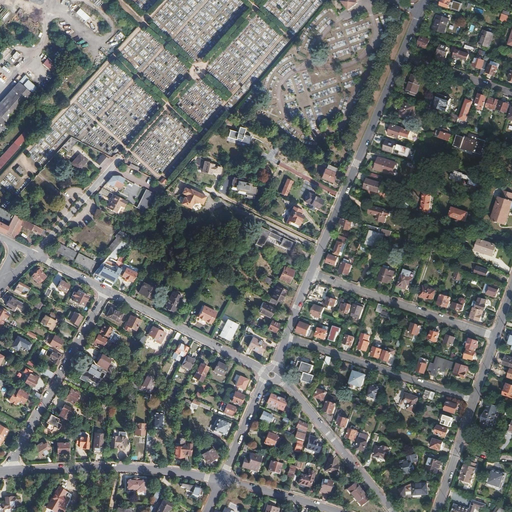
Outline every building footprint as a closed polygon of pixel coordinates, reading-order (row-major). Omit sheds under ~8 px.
[(343,0),(350,9),(359,1),(358,0),(343,0)] [(452,9),(460,11),(461,3),(453,1),(452,9)] [(3,7),(0,10),(0,18),(3,21),(10,13),(3,7)] [(75,13),(85,21),(89,17),(80,8),(75,13)] [(448,18),(436,14),(431,29),(443,33),(448,18)] [(509,16),(502,14),(500,20),(507,22),(508,21),(509,16)] [(493,33),(483,30),(478,44),(488,48),(493,33)] [(426,49),(429,40),(425,39),(426,36),(422,34),(421,37),(420,37),(419,40),(418,39),(416,42),(418,43),(417,46),(426,49)] [(447,47),(440,45),(437,54),(445,57),(447,52),(445,51),(447,47)] [(470,51),(460,48),(459,52),(455,50),(453,58),(457,59),(458,58),(466,61),(467,60),(468,61),(470,55),(469,55),(470,51)] [(16,59),(20,54),(16,51),(12,56),(16,59)] [(484,72),(487,62),(475,58),(472,66),(480,69),(478,76),(482,78),(484,72)] [(48,59),(42,63),(45,66),(44,67),(47,71),(52,67),(50,65),(52,64),(48,59)] [(497,67),(489,65),(486,73),(495,76),(497,67)] [(421,83),(410,79),(405,93),(416,96),(421,83)] [(0,106),(0,120),(7,127),(34,100),(20,87),(0,106)] [(446,111),(451,99),(439,95),(437,100),(437,101),(435,107),(446,111)] [(485,102),(477,99),(474,109),(482,112),(485,102)] [(495,110),(498,100),(494,99),(493,101),(488,99),(486,107),(495,110)] [(472,101),(466,100),(462,113),(467,115),(472,101)] [(509,104),(501,101),(498,109),(506,112),(509,104)] [(408,118),(411,110),(410,110),(411,105),(403,102),(398,115),(408,118)] [(407,136),(410,129),(393,124),(389,134),(398,137),(400,133),(407,136)] [(24,132),(28,136),(34,129),(30,126),(24,132)] [(230,129),(228,137),(249,143),(251,136),(243,133),(245,128),(240,126),(238,131),(230,129)] [(452,135),(437,130),(436,132),(433,131),(432,135),(436,137),(450,141),(452,135)] [(24,132),(0,158),(0,168),(19,148),(18,147),(19,145),(28,136),(24,132)] [(460,147),(480,153),(484,140),(477,138),(477,139),(465,134),(460,147)] [(76,142),(77,141),(71,137),(62,147),(67,151),(75,143),(76,142)] [(392,152),(396,142),(386,139),(383,149),(392,152)] [(79,154),(71,163),(78,170),(86,161),(79,154)] [(109,159),(102,154),(95,163),(102,168),(109,159)] [(203,159),(197,157),(193,162),(195,163),(193,165),(197,168),(198,166),(199,166),(203,159)] [(396,163),(378,157),(374,169),(392,175),(396,163)] [(208,162),(205,161),(202,172),(207,174),(207,173),(212,174),(212,171),(212,170),(216,171),(215,172),(215,173),(220,174),(222,167),(217,166),(217,167),(213,167),(214,164),(208,163),(208,162)] [(332,176),(336,168),(327,164),(321,176),(331,181),(333,177),(332,176)] [(476,180),(476,178),(464,174),(464,173),(456,170),(456,171),(454,170),(451,178),(457,180),(457,181),(468,185),(469,184),(476,187),(478,181),(476,180)] [(1,182),(8,191),(14,186),(13,186),(18,182),(10,173),(1,182)] [(379,192),(381,184),(378,183),(379,178),(368,174),(363,188),(379,192)] [(122,183),(124,179),(119,176),(112,176),(106,183),(113,187),(113,186),(120,189),(123,184),(122,183)] [(244,179),(234,177),(231,188),(238,189),(238,192),(247,194),(246,197),(254,199),(257,187),(252,185),(252,184),(243,181),(244,179)] [(281,189),(279,193),(286,196),(292,182),(292,181),(287,179),(282,189),(281,189)] [(433,184),(423,181),(418,198),(427,200),(433,184)] [(186,187),(179,204),(191,209),(194,202),(202,206),(206,196),(186,187)] [(146,212),(160,196),(145,189),(137,207),(146,212)] [(491,219),(506,224),(511,207),(511,192),(504,189),(501,196),(499,196),(491,219)] [(309,193),(305,201),(319,208),(322,201),(309,193)] [(126,202),(114,195),(111,200),(106,208),(115,213),(120,205),(123,207),(126,202)] [(8,198),(0,207),(7,211),(13,203),(12,201),(8,198)] [(225,215),(228,207),(212,199),(212,200),(207,198),(205,204),(209,206),(208,208),(206,208),(203,214),(213,219),(215,215),(220,213),(225,215)] [(386,210),(371,206),(368,213),(377,215),(376,220),(385,223),(387,215),(385,214),(386,210)] [(469,211),(453,206),(450,215),(466,220),(469,211)] [(0,207),(0,215),(10,220),(13,214),(7,211),(0,207)] [(303,211),(293,207),(291,211),(294,212),(290,221),(298,225),(303,216),(301,215),(303,211)] [(40,233),(43,235),(46,231),(36,226),(31,223),(13,214),(10,220),(7,226),(4,233),(15,239),(21,226),(39,235),(40,233)] [(352,221),(342,219),(341,223),(344,224),(343,228),(348,229),(350,228),(352,221)] [(262,247),(267,235),(281,242),(279,245),(288,249),(289,248),(292,250),(296,241),(284,236),(284,235),(271,228),(268,227),(267,230),(259,226),(257,231),(260,232),(255,244),(262,247)] [(380,246),(384,235),(389,237),(392,231),(382,228),(379,227),(378,229),(381,230),(380,234),(372,231),(368,242),(380,246)] [(122,240),(126,235),(120,230),(114,237),(116,238),(107,248),(112,252),(120,242),(122,240)] [(493,256),(497,245),(479,239),(476,250),(493,256)] [(343,252),(346,242),(338,240),(334,253),(339,255),(341,251),(343,252)] [(120,242),(112,252),(110,253),(112,255),(113,256),(123,244),(120,242)] [(59,243),(55,250),(72,258),(75,252),(59,243)] [(434,252),(436,245),(430,243),(427,249),(434,252)] [(95,262),(78,253),(74,260),(91,268),(95,262)] [(338,257),(329,255),(327,263),(335,265),(338,257)] [(340,268),(349,271),(352,265),(348,263),(349,260),(344,258),(343,262),(342,261),(340,268)] [(121,269),(118,276),(121,277),(122,276),(125,278),(124,280),(127,281),(128,279),(132,281),(136,273),(137,270),(130,267),(130,268),(128,267),(128,266),(124,264),(121,269)] [(391,282),(394,272),(388,269),(389,266),(384,264),(383,268),(382,268),(378,279),(388,283),(388,281),(391,282)] [(490,270),(478,265),(476,270),(475,273),(487,277),(490,270)] [(294,270),(285,266),(279,277),(289,282),(294,270)] [(37,273),(39,274),(36,278),(39,280),(40,280),(41,279),(46,282),(51,274),(43,270),(44,269),(42,267),(39,267),(37,273)] [(461,280),(464,273),(457,270),(454,277),(461,280)] [(411,284),(413,278),(401,274),(397,286),(406,289),(408,283),(411,284)] [(269,285),(272,279),(269,278),(264,276),(262,278),(264,279),(263,281),(269,285)] [(51,286),(55,288),(60,279),(55,277),(51,286)] [(63,295),(69,285),(61,280),(57,288),(61,290),(59,293),(63,295)] [(18,282),(13,291),(20,295),(21,296),(23,296),(24,296),(26,295),(27,294),(28,293),(30,289),(18,282)] [(152,287),(143,282),(138,292),(147,297),(152,287)] [(433,297),(437,288),(424,283),(420,294),(426,296),(426,295),(433,297)] [(499,288),(486,284),(483,292),(487,293),(487,294),(496,297),(499,288)] [(268,302),(275,305),(277,301),(280,302),(286,291),(276,286),(268,302)] [(329,294),(326,293),(328,289),(318,286),(317,289),(316,289),(315,293),(321,295),(320,297),(324,299),(322,305),(325,306),(329,294)] [(89,296),(78,290),(77,293),(74,292),(72,295),(75,296),(73,300),(83,306),(89,296)] [(173,293),(166,308),(173,312),(181,297),(173,293)] [(451,297),(441,294),(438,304),(448,307),(451,297)] [(333,297),(329,296),(326,307),(331,308),(332,305),(336,306),(338,300),(332,299),(333,297)] [(19,308),(21,304),(10,298),(6,305),(8,306),(9,307),(8,309),(12,311),(15,306),(17,307),(19,308)] [(345,299),(341,298),(339,305),(342,306),(340,310),(348,313),(351,305),(347,303),(346,303),(344,303),(345,299)] [(487,301),(479,298),(476,307),(484,310),(484,309),(486,310),(487,306),(485,305),(487,301)] [(39,309),(42,304),(37,301),(35,304),(33,302),(31,305),(39,309)] [(263,302),(258,312),(270,318),(275,308),(263,302)] [(452,307),(463,310),(465,303),(461,302),(460,302),(459,304),(454,302),(452,307)] [(352,314),(361,317),(364,307),(364,305),(357,303),(356,304),(355,304),(352,314)] [(321,318),(324,308),(314,305),(311,315),(321,318)] [(4,322),(9,313),(9,311),(1,307),(1,309),(0,308),(0,319),(3,321),(4,322)] [(216,313),(204,307),(199,317),(211,324),(216,313)] [(480,322),(484,311),(474,307),(470,318),(480,322)] [(122,314),(110,308),(106,317),(118,322),(122,314)] [(389,318),(391,312),(382,309),(381,312),(380,315),(389,318)] [(81,317),(73,313),(73,314),(69,312),(66,317),(70,319),(69,321),(77,325),(81,317)] [(64,319),(52,313),(50,316),(62,323),(64,319)] [(40,323),(48,327),(48,329),(51,330),(54,325),(53,324),(54,320),(44,315),(40,323)] [(140,321),(130,315),(125,325),(135,330),(140,321)] [(223,330),(220,335),(229,340),(236,325),(227,320),(225,324),(220,321),(217,327),(223,330)] [(300,320),(298,326),(296,331),(303,334),(307,335),(311,325),(300,320)] [(279,325),(272,321),(267,329),(275,333),(279,325)] [(419,334),(419,333),(421,334),(423,328),(421,327),(422,326),(413,322),(411,328),(407,327),(404,335),(413,339),(412,341),(416,342),(418,334),(419,334)] [(114,330),(104,325),(102,329),(101,328),(99,332),(107,336),(108,336),(114,339),(116,337),(119,333),(113,330),(114,330)] [(329,340),(335,342),(338,331),(340,332),(341,328),(334,325),(329,340)] [(161,343),(165,334),(152,327),(148,334),(153,337),(153,338),(161,343)] [(325,338),(327,331),(322,329),(319,328),(316,336),(325,338)] [(428,339),(437,341),(439,333),(432,330),(431,335),(430,335),(428,339)] [(173,347),(180,334),(177,332),(173,339),(173,338),(169,345),(173,347)] [(360,348),(367,351),(370,342),(368,342),(370,335),(362,333),(360,339),(362,340),(360,348)] [(28,351),(32,344),(17,335),(10,347),(17,351),(20,346),(28,351)] [(49,344),(57,348),(62,340),(54,335),(49,344)] [(102,348),(106,339),(98,335),(93,343),(102,348)] [(354,337),(346,335),(344,343),(351,346),(354,337)] [(445,342),(452,345),(454,337),(448,335),(445,342)] [(266,344),(253,337),(248,347),(261,354),(266,344)] [(478,340),(469,337),(469,338),(465,337),(463,344),(467,345),(466,347),(475,350),(478,340)] [(371,354),(379,357),(382,349),(380,348),(381,344),(375,342),(374,346),(372,346),(371,348),(371,350),(372,350),(371,354)] [(184,345),(180,343),(175,352),(183,356),(187,347),(187,346),(184,344),(184,345)] [(389,360),(391,352),(393,353),(394,350),(389,348),(388,351),(384,350),(382,358),(389,360)] [(57,364),(61,356),(60,356),(61,354),(53,349),(48,357),(52,359),(51,360),(57,364)] [(476,356),(476,354),(475,352),(466,349),(463,357),(468,359),(468,358),(473,360),(475,356),(476,356)] [(96,364),(109,371),(113,365),(108,362),(110,359),(99,353),(97,357),(98,358),(97,360),(98,361),(96,364)] [(194,359),(186,355),(181,364),(189,368),(194,359)] [(425,373),(429,360),(420,357),(416,368),(418,369),(417,370),(425,373)] [(451,368),(453,362),(437,357),(434,364),(430,363),(428,370),(432,371),(431,374),(437,376),(439,368),(445,370),(447,366),(451,368)] [(227,366),(218,361),(213,370),(223,375),(227,366)] [(311,385),(315,376),(309,374),(310,373),(311,373),(314,365),(303,361),(303,362),(299,361),(297,366),(301,368),(300,370),(305,372),(301,382),(311,385)] [(203,375),(207,367),(200,363),(193,377),(202,381),(204,377),(205,376),(203,375)] [(468,367),(458,363),(454,374),(465,377),(468,367)] [(96,384),(99,378),(97,377),(100,373),(95,370),(97,367),(91,364),(89,367),(90,368),(89,370),(84,368),(79,378),(84,381),(85,379),(92,383),(92,382),(96,384)] [(34,385),(39,375),(36,374),(35,375),(31,373),(33,370),(26,366),(23,372),(28,374),(25,380),(34,385)] [(51,377),(54,372),(49,370),(43,367),(41,371),(51,377)] [(109,381),(112,375),(102,370),(101,372),(104,374),(103,377),(109,381)] [(365,376),(354,372),(350,382),(361,386),(365,376)] [(246,384),(248,379),(240,375),(235,385),(239,387),(237,391),(243,394),(245,390),(244,389),(246,384)] [(201,391),(207,379),(204,377),(202,381),(198,389),(201,391)] [(138,386),(139,384),(136,382),(135,384),(129,381),(128,384),(136,389),(138,386)] [(150,393),(154,384),(151,383),(147,381),(147,382),(144,381),(141,387),(138,386),(136,389),(149,393),(150,393)] [(511,397),(511,384),(507,383),(507,384),(505,385),(503,392),(504,393),(503,394),(511,397)] [(381,387),(371,384),(367,395),(377,399),(381,387)] [(24,402),(29,393),(20,388),(19,388),(18,391),(15,389),(9,399),(16,403),(18,399),(24,402)] [(65,399),(73,403),(76,398),(78,399),(79,397),(78,396),(79,393),(71,389),(65,399)] [(326,400),(328,393),(318,389),(315,397),(326,400)] [(243,395),(234,391),(234,393),(230,392),(228,396),(232,398),(232,397),(233,397),(233,398),(232,401),(240,404),(243,395)] [(413,411),(418,398),(405,393),(403,401),(408,403),(406,409),(413,411)] [(286,401),(270,394),(267,400),(274,403),(273,405),(282,409),(286,401)] [(336,403),(327,400),(324,410),(332,413),(336,403)] [(458,405),(448,401),(445,410),(455,413),(458,405)] [(235,407),(228,403),(224,411),(231,415),(232,414),(235,407)] [(499,406),(488,403),(485,411),(484,411),(481,421),(482,421),(480,427),(489,430),(490,425),(492,426),(499,406)] [(63,407),(58,415),(69,421),(74,413),(63,407)] [(259,419),(269,423),(272,416),(263,411),(259,419)] [(46,423),(59,430),(62,425),(58,422),(59,419),(51,414),(46,423)] [(348,419),(337,415),(336,420),(338,421),(337,424),(345,427),(348,419)] [(453,418),(445,415),(442,423),(451,426),(452,421),(451,421),(453,418)] [(161,425),(162,417),(152,416),(151,424),(161,425)] [(230,422),(219,417),(213,432),(220,435),(221,433),(225,434),(230,422)] [(307,425),(298,422),(296,429),(302,431),(301,434),(299,433),(299,435),(296,434),(294,438),(303,441),(307,425)] [(144,435),(145,424),(136,423),(135,434),(144,435)] [(447,433),(448,432),(449,430),(448,429),(448,428),(438,425),(436,433),(446,437),(447,433)] [(359,436),(356,435),(357,431),(349,429),(346,437),(354,440),(353,442),(357,443),(358,439),(359,436)] [(88,443),(88,439),(87,438),(87,436),(85,434),(80,433),(80,437),(76,437),(76,444),(79,444),(79,447),(88,448),(89,444),(88,443)] [(272,447),(276,437),(268,433),(264,443),(272,447)] [(364,450),(369,436),(360,433),(359,436),(358,439),(359,439),(356,448),(364,450)] [(102,435),(94,434),(93,450),(97,450),(100,451),(101,451),(102,435)] [(124,439),(125,437),(111,436),(110,447),(119,448),(119,449),(124,450),(124,444),(126,444),(126,439),(124,439)] [(306,449),(318,453),(321,443),(316,441),(317,438),(309,436),(306,449)] [(182,454),(189,455),(191,439),(179,438),(179,443),(178,446),(174,445),(173,456),(182,456),(182,454)] [(443,446),(444,443),(443,443),(443,442),(434,438),(431,447),(441,450),(442,446),(443,446)] [(299,453),(302,443),(297,441),(294,451),(299,453)] [(33,448),(39,457),(47,452),(46,450),(49,448),(46,443),(42,445),(41,443),(33,448)] [(68,443),(57,443),(57,453),(68,453),(68,443)] [(386,461),(390,450),(376,446),(373,456),(386,461)] [(217,455),(212,447),(201,454),(206,462),(217,455)] [(256,471),(261,457),(250,453),(248,460),(244,459),(242,465),(252,468),(251,470),(256,471)] [(418,460),(416,453),(407,455),(408,459),(399,461),(402,473),(403,473),(404,474),(415,471),(414,469),(415,468),(414,466),(413,466),(412,462),(418,460)] [(441,461),(429,457),(427,463),(428,464),(426,469),(437,472),(438,467),(439,467),(441,461)] [(325,470),(335,473),(337,466),(334,465),(335,460),(328,458),(325,470)] [(281,462),(271,459),(268,470),(277,473),(281,462)] [(470,483),(477,464),(466,461),(460,480),(470,483)] [(298,483),(310,487),(315,472),(309,470),(307,476),(301,474),(298,483)] [(504,474),(491,470),(486,483),(500,487),(504,474)] [(319,491),(328,494),(332,482),(322,479),(319,491)] [(145,493),(145,480),(139,480),(132,480),(127,480),(126,491),(135,491),(135,492),(145,493)] [(368,499),(354,482),(347,489),(361,505),(368,499)] [(428,494),(427,482),(411,483),(400,489),(400,495),(406,495),(406,491),(412,491),(412,495),(428,494)] [(168,487),(161,483),(159,490),(161,491),(164,493),(168,487)] [(202,489),(200,488),(200,487),(182,484),(181,487),(185,488),(185,490),(192,492),(191,495),(198,498),(199,495),(201,496),(202,490),(201,490),(202,489)] [(63,508),(68,499),(56,492),(46,508),(53,511),(56,511),(60,506),(63,508)] [(15,508),(14,496),(4,497),(5,502),(0,502),(0,511),(3,511),(4,509),(15,508)] [(484,509),(486,504),(473,500),(470,509),(455,504),(451,511),(474,511),(476,509),(480,510),(481,508),(484,509)] [(167,511),(169,509),(171,510),(173,506),(164,501),(157,511),(167,511)]
